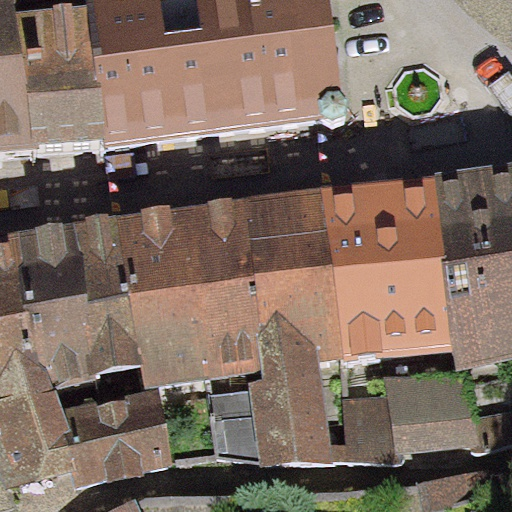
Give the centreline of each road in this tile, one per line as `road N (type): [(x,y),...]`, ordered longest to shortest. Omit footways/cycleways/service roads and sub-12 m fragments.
road 1 (residential): [(0,221),(511,140)]
road 2 (residential): [(419,0),(463,52),(511,92)]
